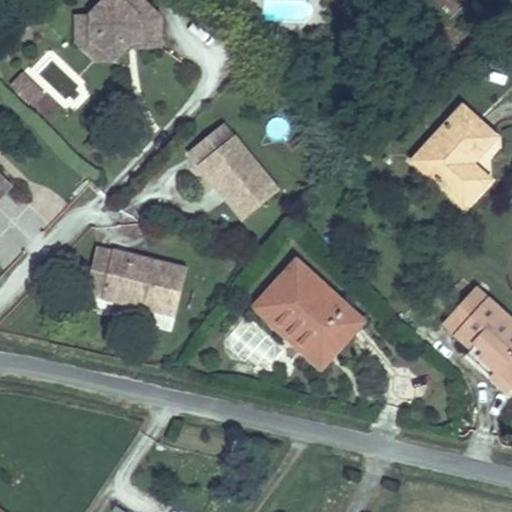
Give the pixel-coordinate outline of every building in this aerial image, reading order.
[(123,37),(158,38),(159,9),(149,0),(99,0),(94,6),(76,7),(75,36),(98,36),(112,49),(123,37)] [(35,110),(47,95),(23,76),(12,90),(35,110)] [(412,148),(459,194),(479,173),(463,156),(494,123),(464,92),(412,148)] [(192,142),(202,151),(234,121),(224,111),(192,142)] [(234,121),(202,151),(249,201),(282,170),(234,121)] [(84,279),(103,283),(112,238),(94,234),(84,279)] [(112,238),(103,283),(179,298),(190,255),(112,238)] [(254,293),(320,350),(364,301),(298,247),(254,293)] [(465,287),(511,328),(511,313),(473,279),(465,287)] [(507,378),(511,372),(511,328),(465,287),(447,304),(459,314),(453,322),(470,336),(480,329),(491,340),(485,344),(492,352),(487,360),(507,378)] [(466,340),(487,360),(492,352),(485,344),(491,340),(480,329),(470,336),(466,340)] [(0,511),(12,511),(0,499),(0,511)]
